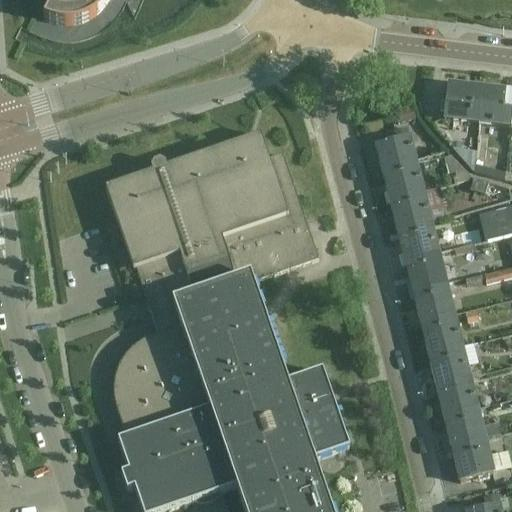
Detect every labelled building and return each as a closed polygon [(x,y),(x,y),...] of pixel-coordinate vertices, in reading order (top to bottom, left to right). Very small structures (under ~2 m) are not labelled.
[(53,0),(43,22),(47,24),(51,26),(56,27),(60,27),(64,28),(69,28),(73,27),(77,26),(81,25),(85,23),(89,22),(93,19),(96,17),(100,14),(103,10),(106,7),(108,3),(109,0),(53,0)] [(444,123),(477,127),(479,110),(471,109),(473,92),(448,89),(444,123)] [(504,96),(473,92),(471,109),(479,110),(477,127),(478,127),(478,125),(489,126),(489,128),(509,130),(509,128),(511,114),(502,113),(504,96)] [(511,96),(504,96),(502,113),(511,114),(509,128),(511,128),(511,96)] [(411,112),(393,117),(396,126),(414,121),(411,112)] [(376,149),(384,180),(400,176),(398,168),(415,164),(412,165),(409,153),(412,153),(407,132),(395,135),(397,144),(376,149)] [(329,511),(318,478),(313,464),(349,452),(322,374),(286,386),(252,286),(318,264),(282,158),(268,163),(260,138),(166,170),(165,166),(159,164),(153,166),(150,171),(152,175),(105,192),(133,273),(135,272),(158,338),(151,340),(142,344),(134,350),(125,359),(119,369),(114,381),(113,393),(113,403),(116,412),(126,442),(118,445),(128,475),(121,478),(127,494),(134,492),(141,511),(173,511),(236,491),(242,511),(329,511)] [(475,154),(450,151),(472,175),(475,154)] [(384,180),(392,212),(408,208),(406,200),(423,196),(422,195),(420,196),(417,185),(420,184),(415,164),(398,168),(400,176),(384,180)] [(463,173),(454,175),(457,186),(472,182),(463,173)] [(472,183),(469,194),(484,198),(487,187),(472,183)] [(392,212),(400,243),(416,239),(414,231),(430,227),(428,227),(425,216),(427,215),(423,196),(406,200),(408,208),(392,212)] [(511,209),(497,213),(504,240),(511,237),(511,209)] [(400,243),(407,275),(424,271),(422,262),(438,258),(436,258),(433,247),(435,247),(430,227),(414,231),(416,239),(400,243)] [(473,253),(473,249),(452,254),(453,258),(473,253)] [(407,275),(415,306),(432,302),(429,293),(446,289),(443,289),(441,278),(443,278),(438,258),(422,262),(424,271),(407,275)] [(511,280),(511,272),(482,280),(484,287),(511,280)] [(479,286),(478,281),(462,285),(464,290),(479,286)] [(415,306),(423,337),(440,333),(438,325),(452,321),(454,321),(454,320),(452,320),(449,309),(451,308),(446,289),(429,293),(432,302),(415,306)] [(511,313),(511,305),(495,310),(497,317),(511,313)] [(476,323),(475,316),(463,319),(465,326),(476,323)] [(423,337),(431,369),(448,365),(445,356),(462,351),(459,351),(457,340),(459,340),(454,321),(452,321),(438,325),(440,333),(423,337)] [(431,369),(438,399),(455,395),(453,387),(470,383),(469,382),(467,382),(464,372),(467,371),(462,351),(445,356),(448,365),(431,369)] [(511,376),(511,352),(492,355),(494,379),(511,376)] [(438,399),(446,432),(463,427),(461,418),(477,414),(477,413),(475,414),(472,403),(474,402),(470,383),(453,387),(455,395),(438,399)] [(446,432),(454,462),(471,458),(469,449),(485,444),(483,444),(480,433),(482,433),(477,414),(461,418),(463,427),(446,432)] [(493,478),(485,444),(469,449),(471,458),(454,462),(460,486),(493,478)] [(501,445),(489,448),(493,463),(505,460),(501,445)] [(486,511),(500,511),(498,500),(486,503),(488,511),(486,511)]
